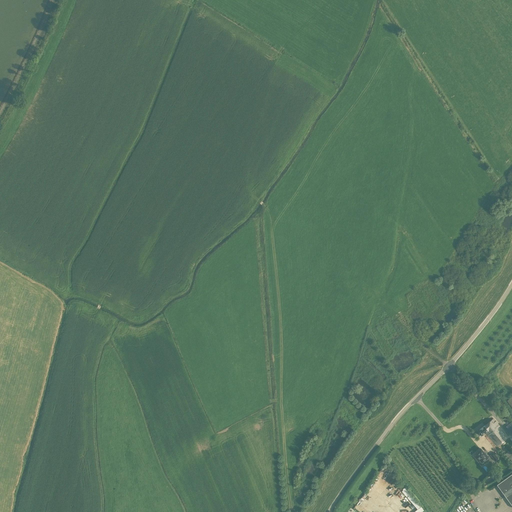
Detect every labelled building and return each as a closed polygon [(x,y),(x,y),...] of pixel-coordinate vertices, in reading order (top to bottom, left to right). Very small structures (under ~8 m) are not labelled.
[(490,437),(501,428),(493,418),(485,425),(488,430),(486,432),(490,437)] [(488,430),(485,425),(479,430),(481,431),(479,433),(481,436),(486,432),(488,430)] [(508,436),(501,428),(490,437),(497,446),(508,436)] [(488,457),(481,449),(478,451),(479,452),(476,454),(477,456),(475,458),(478,461),(480,460),(482,462),(484,461),(485,462),(488,459),(487,458),(488,457)] [(511,504),(511,473),(497,484),(511,504)] [(411,502),(415,499),(406,487),(402,490),(411,502)]
